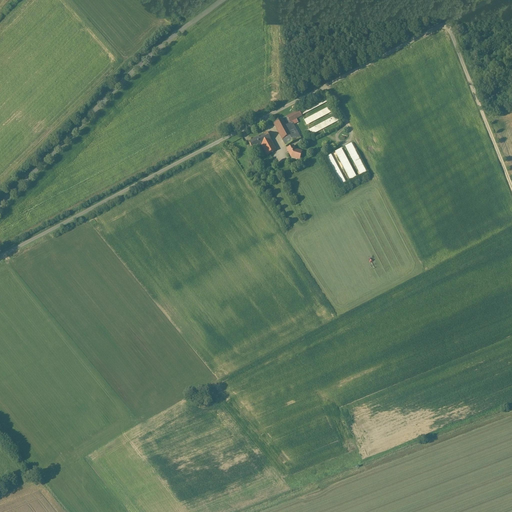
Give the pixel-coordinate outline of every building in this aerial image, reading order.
[(326,96),(299,110),(303,116),(329,102),(326,96)] [(332,106),(304,120),(307,126),(335,112),(332,106)] [(291,122),(302,116),(300,111),(274,124),(286,147),(300,139),(291,122)] [(336,116),(309,130),(312,136),(340,121),(336,116)] [(253,151),(262,146),(271,141),(266,133),(248,143),(253,151)] [(276,152),(271,141),(262,146),(267,156),(276,152)] [(367,173),(351,144),(345,147),(361,177),(367,173)] [(296,150),(294,146),(286,150),(291,158),(299,160),(302,152),(296,150)] [(357,179),(341,149),(335,152),(351,182),(357,179)] [(347,184),(330,153),(324,157),(341,188),(347,184)]
